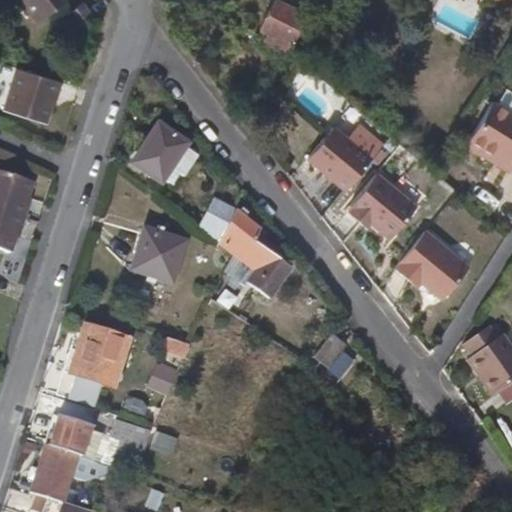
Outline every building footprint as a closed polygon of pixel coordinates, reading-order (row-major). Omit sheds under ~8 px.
[(51,0),(0,0),(23,29),(56,5),(51,0)] [(304,14),(277,0),(274,0),(260,28),(269,32),(264,41),(284,52),(304,14)] [(76,31),(90,21),(78,4),(64,15),(76,31)] [(47,103),(54,82),(13,69),(0,106),(0,108),(41,122),(47,103)] [(59,84),(54,82),(47,103),(52,105),(59,84)] [(511,113),(511,92),(508,90),(499,106),(511,113)] [(511,113),(499,106),(495,104),(469,149),(495,164),(499,157),(511,164),(511,113)] [(198,154),(156,125),(132,163),(160,183),(163,179),(171,184),(179,173),(183,176),(198,154)] [(371,163),(332,130),(306,162),(346,195),(371,163)] [(511,173),(511,164),(499,157),(495,164),(511,173)] [(30,176),(0,166),(0,210),(18,217),(24,196),(30,176)] [(398,242),(424,210),(383,176),(356,208),(358,210),(354,216),(369,228),(373,222),(398,242)] [(30,198),(24,196),(18,217),(24,218),(30,198)] [(219,243),(235,212),(213,203),(200,228),(219,243)] [(18,217),(0,210),(0,256),(4,258),(11,238),(18,217)] [(246,221),(235,212),(219,243),(232,252),(246,221)] [(24,218),(18,217),(11,238),(17,240),(24,218)] [(253,243),(260,231),(246,221),(232,252),(232,253),(261,278),(274,260),(253,243)] [(184,240),(143,228),(130,269),(171,282),(184,240)] [(476,274),(434,233),(400,269),(425,293),(430,287),(448,304),(476,274)] [(112,387),(126,341),(82,327),(77,344),(82,346),(72,374),(112,387)] [(502,342),(493,331),(471,348),(480,359),(477,365),(486,376),(488,374),(505,395),(511,388),(511,344),(507,338),(502,342)] [(327,336),(312,361),(329,371),(344,347),(327,336)] [(72,374),(82,346),(77,344),(68,373),(72,374)] [(136,390),(121,383),(110,404),(124,412),(136,390)] [(91,425),(59,415),(49,446),(77,455),(82,456),(91,425)] [(132,472),(138,448),(144,450),(151,430),(116,419),(110,439),(118,441),(116,448),(110,465),(132,472)] [(116,448),(118,441),(110,439),(108,446),(116,448)] [(34,479),(30,493),(61,502),(77,455),(49,446),(45,444),(38,469),(42,470),(38,481),(34,479)] [(90,511),(61,502),(56,511),(90,511)]
